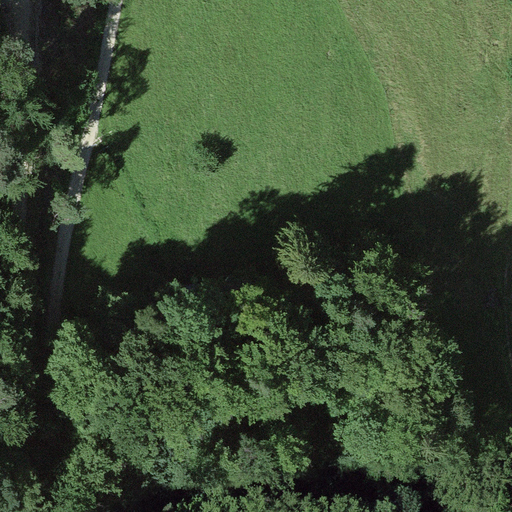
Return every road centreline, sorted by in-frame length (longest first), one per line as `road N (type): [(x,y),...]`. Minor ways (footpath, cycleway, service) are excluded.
road 1 (track): [(117,0),(63,225),(48,403)]
road 2 (track): [(24,0),(14,265),(20,330),(48,403)]
